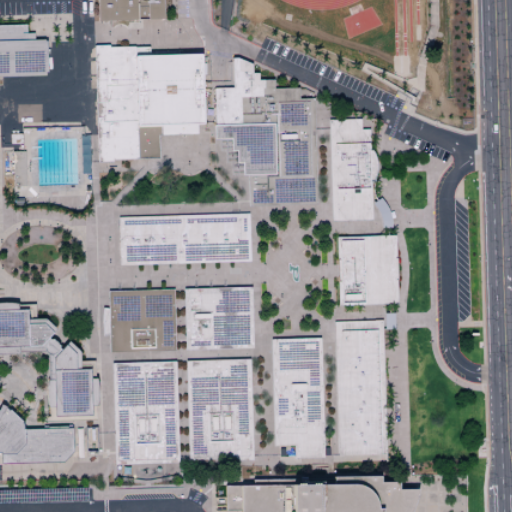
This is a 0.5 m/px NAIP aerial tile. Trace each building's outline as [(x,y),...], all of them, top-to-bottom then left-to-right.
[(95,0),(96,22),(162,20),(161,0),(95,0)] [(199,54),(131,56),(131,46),(93,47),(95,161),(157,160),(156,134),(195,134),(195,125),(201,125),(199,54)] [(310,204),(306,99),(296,99),(296,88),(272,89),(271,80),(256,80),(256,74),(250,74),(250,60),(230,61),(231,88),(211,88),(213,138),(222,138),(222,152),(228,152),(228,164),(240,164),(240,176),(259,175),(260,187),(249,187),(250,206),(310,204)] [(329,221),(371,220),(370,151),(367,151),(367,129),(359,130),(359,119),(327,120),(329,221)] [(247,214),(116,217),(117,265),(248,262),(247,214)] [(394,304),(393,236),(360,237),(360,239),(335,239),(336,305),(394,304)] [(182,289),(183,350),(248,349),(246,288),(182,289)] [(171,290),(106,292),(106,309),(100,309),(100,323),(101,323),(101,332),(107,332),(107,353),(173,351),(171,290)] [(332,322),(336,456),(383,455),(379,321),(332,322)] [(268,340),(272,447),(292,446),(293,459),(320,458),(317,338),(268,340)] [(70,429),(19,429),(18,409),(0,409),(0,463),(70,462),(70,429)] [(404,511),(413,489),(396,490),(395,482),(378,483),(377,476),(356,477),(355,483),(222,488),(223,511),(238,511),(404,511)]
